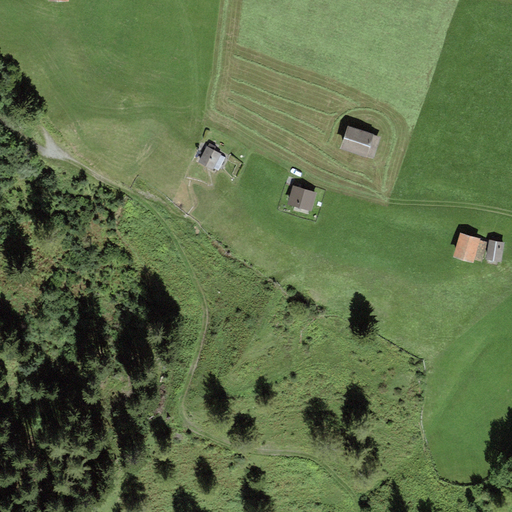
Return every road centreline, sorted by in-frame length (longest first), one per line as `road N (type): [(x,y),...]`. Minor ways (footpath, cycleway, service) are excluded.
road 1 (track): [(356,511),(357,502),(323,464),(297,451),(247,450),(194,427),(181,401),(206,332),(188,261),(146,207),(54,155)]
road 2 (track): [(511,213),(417,208),(293,175),(207,101),(207,73)]
